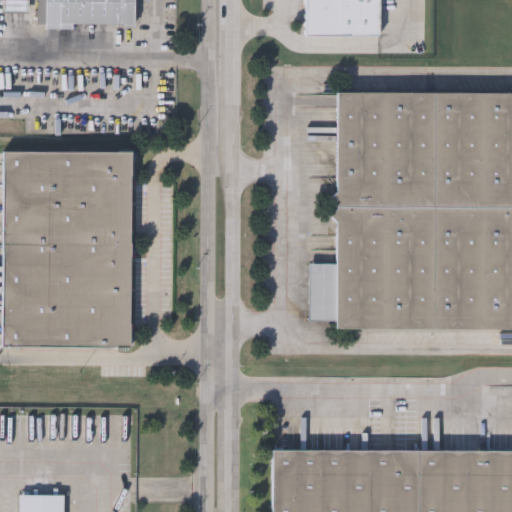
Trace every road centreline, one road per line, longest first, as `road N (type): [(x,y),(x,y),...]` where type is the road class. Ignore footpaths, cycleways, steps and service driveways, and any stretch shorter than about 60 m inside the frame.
road 1 (tertiary): [(205,0),(207,511)]
road 2 (tertiary): [(231,511),(231,204)]
road 3 (tertiary): [(231,204),(232,0)]
